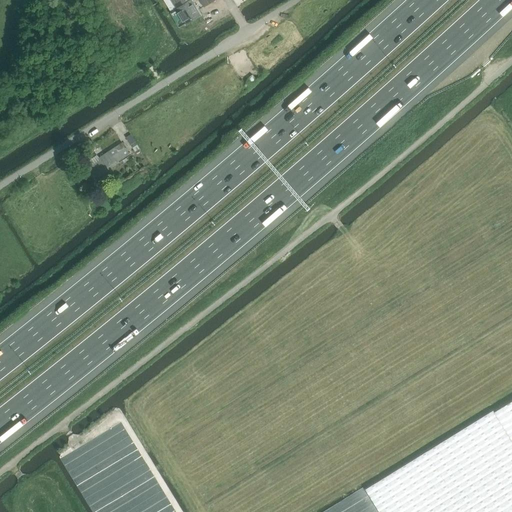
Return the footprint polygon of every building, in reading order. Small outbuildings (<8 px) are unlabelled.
[(191,0),(170,0),(177,10),(171,13),(180,27),(185,24),(185,25),(200,16),(191,0)] [(135,142),(131,145),(135,152),(139,149),(135,142)] [(87,169),(94,179),(109,170),(107,167),(129,153),(122,143),(99,158),(97,155),(88,161),(91,167),(87,169)] [(511,401),(494,412),(511,441),(511,401)] [(511,511),(511,441),(494,412),(493,410),(366,489),(379,511),(511,511)]
